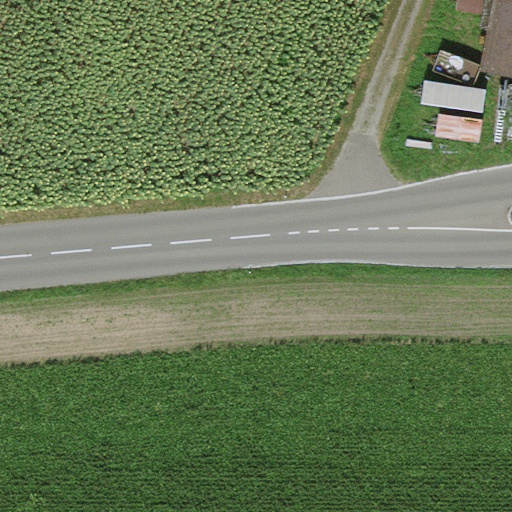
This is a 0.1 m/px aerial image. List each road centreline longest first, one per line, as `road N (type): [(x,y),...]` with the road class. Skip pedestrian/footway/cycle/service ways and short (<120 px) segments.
road 1 (tertiary): [(0,263),(511,213)]
road 2 (track): [(333,228),(421,0)]
